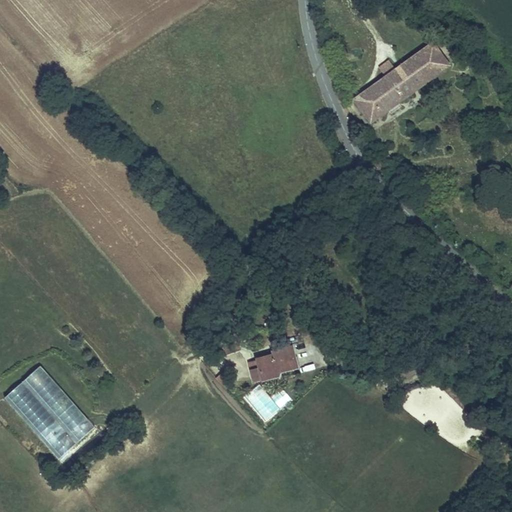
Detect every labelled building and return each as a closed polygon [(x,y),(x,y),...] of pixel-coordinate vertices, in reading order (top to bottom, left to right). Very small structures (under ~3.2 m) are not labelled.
[(433,44),(355,102),(375,126),(453,68),(433,44)] [(378,162),(387,179),(401,170),(391,154),(378,162)] [(242,342),(238,329),(224,333),(226,339),(221,340),(225,354),(246,347),(244,342),(242,342)] [(281,357),(256,362),(260,382),(284,377),(284,376),(304,372),(300,352),(288,354),(287,348),(279,350),(281,357)] [(97,428),(43,366),(5,399),(58,461),(97,428)] [(223,374),(216,379),(223,389),(230,384),(223,374)] [(414,414),(436,414),(436,391),(426,391),(426,401),(414,400),(414,414)]
